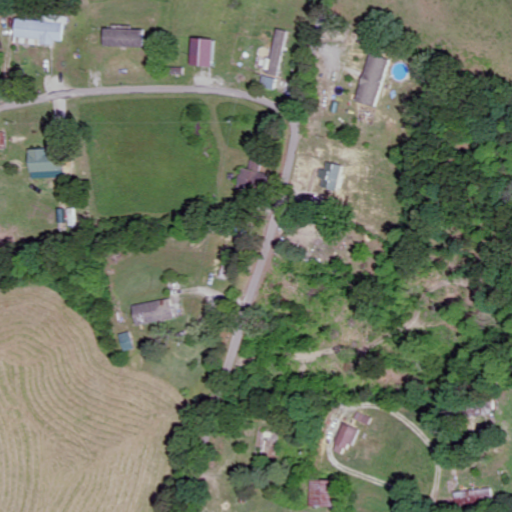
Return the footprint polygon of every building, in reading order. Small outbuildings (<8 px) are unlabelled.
[(66,44),(67,22),(20,19),(19,37),(45,39),(45,43),(66,44)] [(151,30),(110,29),(110,46),(150,47),(151,30)] [(293,31),(283,29),(276,59),(272,58),(268,72),(282,76),(293,31)] [(219,67),(220,39),(199,38),(198,66),(219,67)] [(393,59),(374,54),(360,101),(380,107),(393,59)] [(0,149),(9,150),(8,133),(0,132),(0,149)] [(32,150),(33,173),(68,171),(67,154),(53,155),(53,149),(32,150)] [(323,187),(341,192),(347,166),(329,161),(323,187)] [(141,325),(180,321),(177,300),(139,305),(141,325)] [(130,352),(139,349),(134,332),(124,335),(130,352)] [(361,429),(347,423),(335,451),(350,457),(361,429)] [(317,506),(337,506),(338,481),(317,481),(317,506)]
